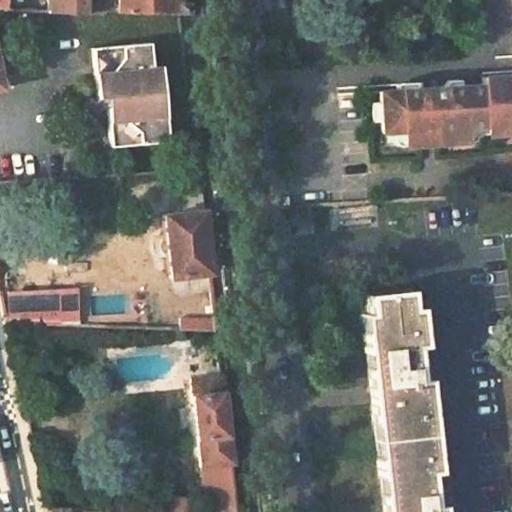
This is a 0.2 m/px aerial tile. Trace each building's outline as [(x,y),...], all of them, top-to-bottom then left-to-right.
[(0,11),(17,12),(16,2),(0,0),(0,92),(8,91),(0,65),(0,11)] [(35,0),(35,13),(97,16),(98,11),(181,18),(180,7),(173,7),(173,0),(113,0),(113,5),(78,3),(77,0),(35,0)] [(164,138),(156,69),(153,69),(150,40),(97,45),(101,87),(107,96),(99,103),(93,97),(82,107),(88,113),(93,119),(104,109),(108,109),(113,144),(164,138)] [(458,143),(511,139),(511,49),(510,52),(511,63),(511,62),(511,83),(473,84),(474,90),(371,95),(372,136),(396,135),(397,151),(459,148),(458,143)] [(196,189),(170,192),(173,212),(197,210),(196,189)] [(173,212),(157,212),(162,275),(172,274),(174,290),(206,289),(197,210),(173,212)] [(374,394),(382,448),(440,441),(432,383),(425,384),(422,351),(429,350),(424,311),(417,312),(414,293),(371,298),(373,317),(365,318),(374,394)] [(211,318),(174,317),(176,329),(212,330),(211,318)] [(232,511),(217,377),(186,380),(194,469),(213,468),(216,499),(200,500),(201,511),(232,511)] [(444,475),(440,441),(382,448),(389,511),(447,511),(447,510),(441,511),(437,476),(444,475)] [(184,511),(188,511),(187,497),(163,499),(163,511),(184,511)]
